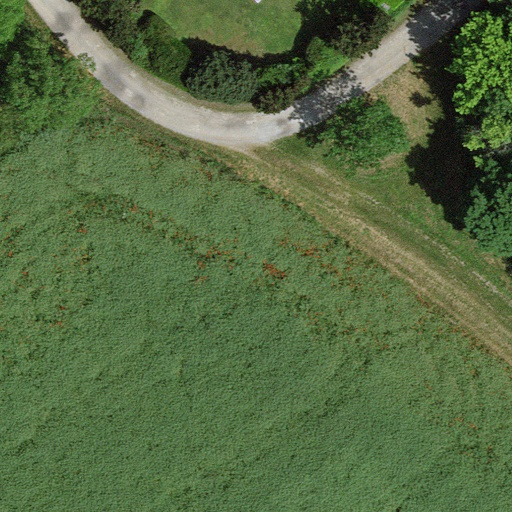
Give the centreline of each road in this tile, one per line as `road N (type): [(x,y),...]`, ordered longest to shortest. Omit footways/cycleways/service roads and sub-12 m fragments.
road 1 (track): [(461,0),(335,95),(286,120),(245,128),(200,124),(157,105),(102,59),(53,0)]
road 2 (track): [(224,128),(391,218),(511,316)]
